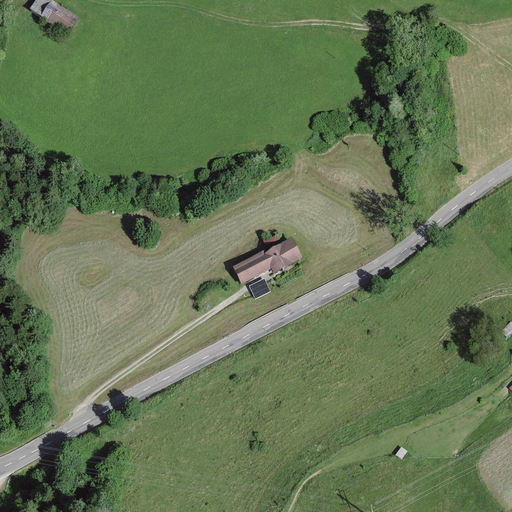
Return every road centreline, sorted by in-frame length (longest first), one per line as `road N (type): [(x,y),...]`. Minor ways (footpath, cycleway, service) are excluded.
road 1 (primary): [(0,468),(388,261),(511,167)]
road 2 (track): [(77,0),(190,9),(240,22),(434,20),(511,67)]
road 3 (track): [(246,287),(97,394),(84,409),(87,422)]
